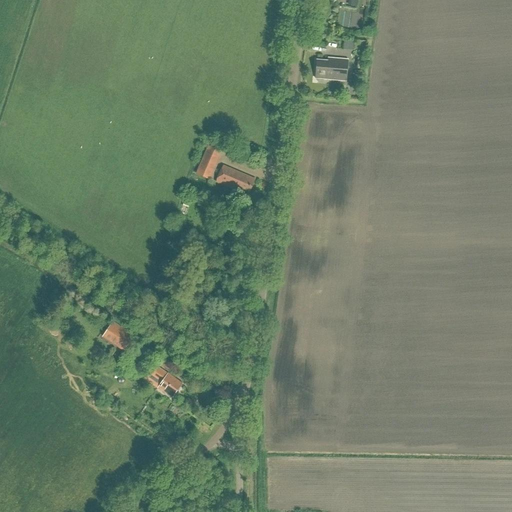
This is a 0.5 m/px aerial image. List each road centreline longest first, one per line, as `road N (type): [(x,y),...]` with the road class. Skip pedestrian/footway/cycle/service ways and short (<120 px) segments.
road 1 (unclassified): [(240,407),(303,0)]
road 2 (track): [(243,388),(0,235)]
